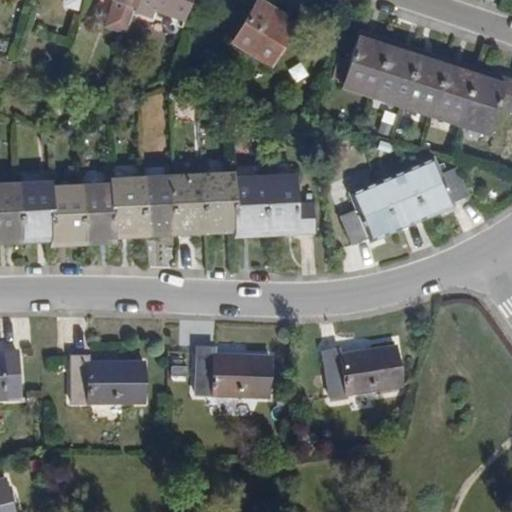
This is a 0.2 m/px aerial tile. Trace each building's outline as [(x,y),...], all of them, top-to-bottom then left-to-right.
[(146,0),(106,0),(106,1),(121,6),(115,27),(136,35),(140,21),(146,0)] [(198,32),(208,0),(146,0),(140,21),(158,26),(160,19),(198,32)] [(272,69),(294,30),(256,7),(233,46),(272,69)] [(158,26),(196,38),(198,32),(160,19),(158,26)] [(480,72),(450,63),(420,53),(392,43),(363,34),(347,83),(375,92),(404,101),(434,111),(464,121),(492,131),(500,106),(511,109),(511,78),(509,77),(508,82),(480,72)] [(451,154),(423,164),(394,175),(364,186),(372,210),(355,217),(364,244),(382,237),(383,242),(414,231),(445,220),(473,210),(471,204),(489,196),(479,169),(461,176),(451,154)] [(249,175),(249,170),(218,172),(222,235),(253,234),(249,175)] [(222,235),(218,172),(187,174),(191,237),(222,235)] [(310,204),(307,172),(279,173),(284,236),(312,234),(313,241),(330,240),(327,203),(310,204)] [(254,239),(284,236),(279,173),(249,175),(253,234),(254,239)] [(191,237),(187,174),(158,176),(162,239),(191,237)] [(158,176),(126,177),(126,182),(130,241),(162,239),(158,176)] [(67,185),(67,181),(37,183),(41,246),(71,244),(67,185)] [(130,241),(126,182),(97,184),(100,247),(130,245),(130,241)] [(6,185),(10,248),(41,246),(37,183),(6,185)] [(71,248),(100,247),(97,184),(67,185),(71,244),(71,248)] [(0,185),(0,249),(10,248),(6,185),(0,185)] [(419,339),(365,348),(364,338),(345,341),(352,390),(425,378),(419,339)] [(230,350),(230,341),(213,341),(213,392),(287,391),(286,349),(230,350)] [(13,347),(0,347),(0,356),(14,355),(13,347)] [(0,401),(34,398),(29,353),(14,355),(0,356),(0,401)] [(160,365),(102,365),(101,353),(84,354),(85,403),(161,403),(160,365)] [(0,511),(37,511),(28,480),(0,488),(0,511)]
